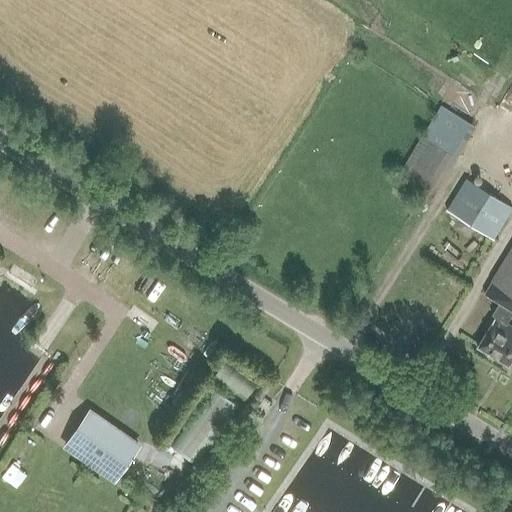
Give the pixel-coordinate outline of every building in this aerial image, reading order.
[(430,201),(475,127),(440,106),(395,179),(423,197),(430,201)] [(492,237),(511,206),(465,178),(446,209),(492,237)] [(511,247),(484,293),(499,302),(491,314),(494,316),(476,346),(507,364),(511,355),(511,326),(505,323),(511,311),(511,247)] [(403,281),(394,296),(424,314),(438,292),(446,297),(463,270),(432,251),(425,263),(417,258),(416,259),(409,255),(396,277),(403,281)] [(246,401),(259,387),(232,361),(219,375),(246,401)] [(170,447),(196,465),(237,407),(211,389),(170,447)] [(88,412),(65,445),(114,480),(138,446),(88,412)]
